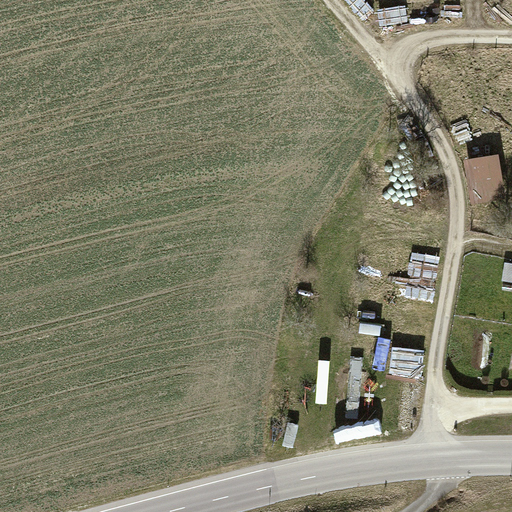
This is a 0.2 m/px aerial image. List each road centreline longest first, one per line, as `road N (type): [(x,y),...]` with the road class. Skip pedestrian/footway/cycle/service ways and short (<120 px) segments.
road 1 (track): [(428,459),(456,238),(452,170),(429,120),(330,0)]
road 2 (tertiary): [(511,455),(367,466),(168,511)]
road 3 (track): [(511,36),(427,39),(407,49),(393,73)]
